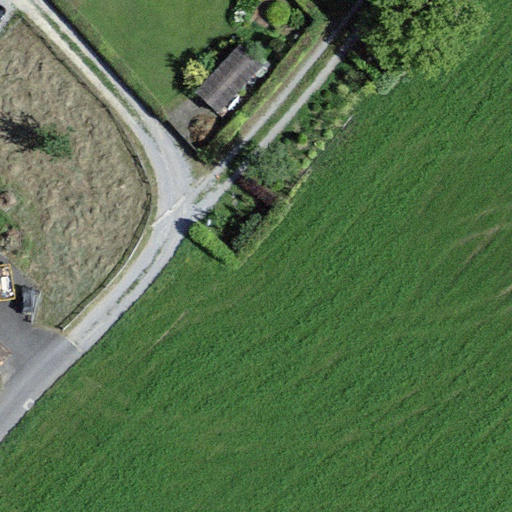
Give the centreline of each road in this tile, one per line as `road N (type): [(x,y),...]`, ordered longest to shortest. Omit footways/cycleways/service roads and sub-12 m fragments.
road 1 (track): [(371,0),(180,222)]
road 2 (track): [(180,222),(72,345)]
